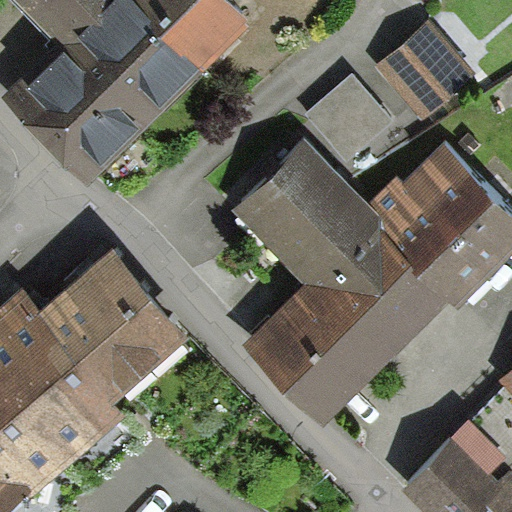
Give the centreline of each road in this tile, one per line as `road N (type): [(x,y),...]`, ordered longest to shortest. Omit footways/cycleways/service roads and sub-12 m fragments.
road 1 (residential): [(385,506),(58,186)]
road 2 (unknown): [(385,506),(395,459),(417,421),(511,303)]
